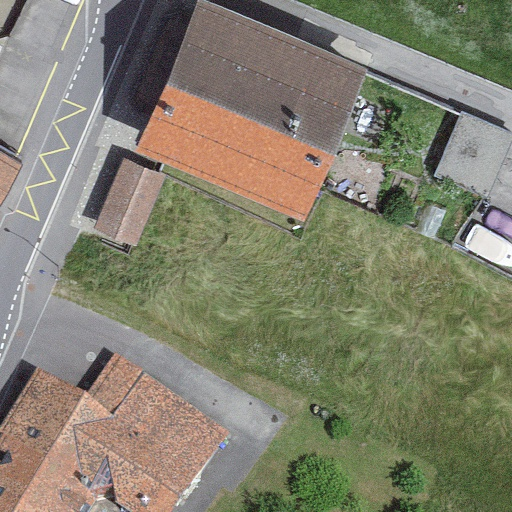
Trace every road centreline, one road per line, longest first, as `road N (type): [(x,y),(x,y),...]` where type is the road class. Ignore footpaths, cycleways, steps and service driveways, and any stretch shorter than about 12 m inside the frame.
road 1 (tertiary): [(127,0),(0,294)]
road 2 (unknown): [(252,0),(511,105)]
